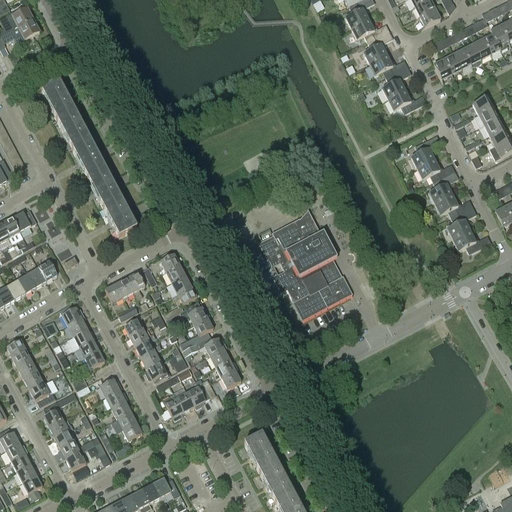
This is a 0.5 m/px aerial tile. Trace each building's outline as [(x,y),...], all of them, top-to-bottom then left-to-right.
[(341,0),(343,3),(344,3),(347,8),(363,0),(341,0)] [(351,32),(368,23),(362,13),(374,7),(370,0),(368,0),(348,11),(352,17),(345,21),(351,32)] [(427,0),(411,0),(409,1),(414,11),(429,3),(427,0)] [(434,13),(429,3),(414,11),(419,21),(434,13)] [(0,18),(10,14),(6,7),(0,10),(0,18)] [(455,11),(453,7),(447,15),(449,19),(455,11)] [(0,36),(2,40),(33,23),(26,11),(18,16),(17,14),(14,14),(0,21),(0,24),(4,31),(0,33),(0,36)] [(434,13),(419,21),(425,31),(440,23),(434,13)] [(324,17),(318,20),(321,24),(321,25),(327,22),(324,17)] [(2,40),(0,40),(3,46),(13,41),(16,47),(24,43),(39,36),(33,23),(2,40)] [(373,34),(368,23),(351,32),(356,44),(363,40),(367,47),(389,35),(385,28),(373,34)] [(511,28),(510,24),(500,29),(508,44),(511,42),(511,28)] [(508,44),(500,29),(490,34),(492,38),(498,49),(500,53),(499,53),(500,55),(507,51),(506,48),(508,47),(507,45),(508,44)] [(389,35),(367,47),(370,53),(363,57),(369,68),(386,59),(381,48),(392,42),(389,35)] [(492,38),(482,43),(490,58),(499,53),(500,53),(498,49),(492,38)] [(0,39),(0,54),(3,59),(9,56),(5,50),(3,46),(0,40),(0,39)] [(482,43),(472,48),(480,63),(490,58),(482,43)] [(480,63),(472,48),(462,53),(470,68),(471,70),(472,70),(473,70),(474,70),(475,70),(476,70),(477,69),(478,69),(479,68),(480,68),(480,67),(481,66),(480,63)] [(462,53),(453,58),(460,73),(470,68),(462,53)] [(453,58),(443,63),(451,78),(460,73),(453,58)] [(386,59),(369,68),(375,80),(382,76),(385,82),(407,71),(403,64),(392,70),(386,59)] [(451,78),(443,63),(433,68),(440,83),(451,78)] [(407,71),(385,82),(388,89),(382,92),(387,103),(405,94),(399,84),(411,78),(407,71)] [(56,123),(74,114),(68,101),(70,100),(68,95),(65,97),(58,84),(41,93),(56,123)] [(405,94),(387,103),(392,113),(392,114),(396,122),(425,107),(422,100),(411,105),(405,94)] [(362,95),(357,98),(360,104),(365,101),(362,95)] [(477,118),(492,111),(486,100),(472,108),(477,118)] [(492,111),(477,118),(473,121),(479,132),(483,130),(483,129),(497,122),(492,111)] [(81,126),(74,114),(56,123),(72,152),(89,143),(83,131),(86,129),(83,125),(81,126)] [(503,132),(497,122),(483,129),(483,130),(488,140),(503,132)] [(463,131),(456,135),(460,141),(466,138),(463,131)] [(503,132),(488,140),(494,150),(509,143),(503,132)] [(8,138),(0,142),(0,145),(1,148),(10,143),(8,138)] [(416,172),(433,163),(428,152),(439,147),(436,139),(414,150),(417,157),(410,161),(416,172)] [(509,143),(494,150),(489,153),(494,164),(511,155),(511,141),(511,142),(509,143)] [(471,146),(473,150),(481,146),(479,142),(471,146)] [(13,148),(10,143),(1,148),(4,153),(13,148)] [(96,155),(89,143),(72,152),(87,182),(105,173),(98,160),(101,159),(98,154),(96,155)] [(15,152),(13,148),(4,153),(6,157),(15,152)] [(18,157),(15,152),(6,157),(9,162),(18,157)] [(20,162),(18,157),(9,162),(11,167),(20,162)] [(477,160),(471,163),(475,172),(482,169),(477,160)] [(23,167),(20,162),(11,167),(14,172),(23,167)] [(0,188),(7,185),(2,177),(8,174),(3,163),(0,164),(0,188)] [(439,174),(433,163),(416,172),(421,183),(429,179),(432,186),(454,175),(450,168),(439,174)] [(23,167),(14,172),(16,176),(26,171),(23,167)] [(105,173),(87,182),(103,211),(120,202),(114,189),(116,188),(114,183),(111,185),(105,173)] [(454,175),(432,186),(435,192),(428,196),(434,208),(452,199),(446,188),(457,182),(454,175)] [(497,193),(496,193),(492,195),(499,201),(500,202),(504,199),(497,193)] [(499,201),(492,195),(491,196),(495,204),(500,202),(499,201)] [(457,210),(452,199),(434,208),(440,219),(447,215),(450,222),(472,211),(468,204),(457,210)] [(127,214),(120,202),(103,211),(118,241),(136,231),(129,219),(132,217),(130,213),(127,214)] [(511,225),(504,210),(494,215),(502,231),(511,225)] [(472,211),(450,222),(453,228),(446,232),(452,243),(470,235),(464,224),(476,218),(472,211)] [(23,216),(12,222),(19,236),(30,230),(37,227),(30,214),(23,217),(23,216)] [(274,235),(271,237),(272,239),(258,247),(257,246),(236,257),(262,307),(281,298),(280,297),(286,294),(293,306),(292,307),(302,325),(352,298),(342,280),(341,280),(317,235),(307,214),(306,214),(307,215),(299,223),(292,226),(293,227),(275,237),(274,235)] [(333,215),(326,219),(331,228),(338,224),(333,215)] [(12,222),(1,227),(9,241),(19,236),(12,222)] [(0,246),(9,241),(1,227),(0,228),(0,246)] [(92,239),(97,250),(107,245),(102,235),(92,239)] [(470,235),(452,243),(458,254),(465,251),(468,258),(490,247),(487,240),(475,246),(470,235)] [(26,248),(15,254),(18,258),(28,252),(26,248)] [(18,258),(15,254),(11,256),(8,252),(2,255),(5,260),(5,259),(7,264),(18,258)] [(166,276),(179,269),(174,258),(160,265),(166,276)] [(74,260),(63,266),(67,272),(77,266),(74,260)] [(18,261),(7,267),(10,271),(20,266),(18,261)] [(38,271),(46,285),(57,279),(48,265),(38,271)] [(185,280),(179,269),(166,276),(171,287),(185,280)] [(46,285),(38,271),(27,278),(35,292),(46,285)] [(149,285),(154,282),(148,271),(143,274),(149,285)] [(137,276),(126,282),(134,296),(133,296),(137,303),(142,300),(138,293),(144,290),(137,276)] [(35,292),(27,278),(17,284),(25,298),(35,292)] [(185,280),(171,287),(177,297),(191,290),(185,280)] [(134,296),(126,282),(116,287),(123,301),(133,296),(134,296)] [(154,282),(149,285),(152,290),(157,287),(154,282)] [(25,298),(17,284),(7,290),(15,304),(25,298)] [(123,301),(116,287),(104,294),(112,307),(123,301)] [(15,304),(7,290),(0,293),(0,303),(4,310),(15,304)] [(191,290),(177,297),(183,309),(197,302),(196,301),(199,299),(195,293),(193,294),(191,290)] [(157,294),(151,297),(154,303),(160,299),(157,294)] [(145,305),(140,308),(142,314),(148,311),(145,305)] [(74,312),(73,309),(71,306),(59,313),(62,319),(74,312)] [(184,315),(183,314),(179,317),(185,325),(191,323),(194,329),(207,322),(207,321),(209,319),(205,314),(204,315),(199,306),(184,315)] [(128,312),(132,319),(138,316),(134,309),(128,312)] [(179,317),(183,314),(181,309),(163,318),(166,324),(171,321),(179,317)] [(67,330),(81,322),(84,321),(80,314),(78,316),(76,312),(62,319),(67,330)] [(132,319),(128,312),(117,317),(121,325),(132,319)] [(154,328),(163,324),(160,318),(154,321),(155,322),(151,324),(154,329),(154,328)] [(174,326),(171,321),(166,324),(168,329),(174,326)] [(81,322),(67,330),(73,341),(87,333),(81,322)] [(207,322),(194,329),(199,339),(179,349),(182,355),(210,340),(208,335),(213,333),(207,322)] [(130,341),(144,334),(138,323),(124,330),(130,341)] [(53,324),(42,331),(47,341),(58,335),(53,324)] [(166,329),(163,324),(154,328),(157,334),(166,329)] [(283,327),(276,332),(278,337),(286,333),(283,327)] [(39,331),(34,334),(37,340),(42,337),(39,331)] [(87,333),(73,341),(79,351),(93,344),(95,342),(92,336),(89,337),(87,333)] [(147,340),(144,334),(130,341),(135,352),(149,345),(155,342),(153,337),(147,340)] [(173,338),(168,341),(171,347),(177,344),(173,338)] [(210,340),(182,355),(185,360),(190,357),(202,351),(204,355),(207,354),(210,360),(223,353),(226,351),(223,345),(220,346),(218,342),(213,345),(210,340)] [(53,351),(58,348),(55,343),(50,346),(53,351)] [(13,362),(26,355),(20,344),(7,351),(13,362)] [(93,344),(79,351),(85,362),(98,355),(93,344)] [(149,345),(135,352),(141,363),(155,356),(161,352),(159,348),(152,351),(149,345)] [(64,359),(58,348),(53,351),(59,362),(64,359)] [(47,358),(52,355),(49,349),(43,352),(47,358)] [(174,359),(180,356),(177,351),(171,354),(174,359)] [(223,353),(210,360),(216,371),(229,364),(223,353)] [(26,355),(13,362),(18,373),(32,366),(26,355)] [(52,355),(47,358),(52,369),(58,366),(52,355)] [(98,355),(85,362),(90,373),(104,366),(98,355)] [(161,366),(155,356),(141,363),(147,374),(161,366)] [(180,356),(174,359),(178,367),(174,369),(177,376),(187,370),(180,356)] [(205,363),(198,366),(200,371),(207,367),(205,363)] [(231,368),(229,364),(216,371),(221,381),(221,382),(235,375),(235,374),(237,373),(234,366),(231,368)] [(32,366),(18,373),(24,384),(37,377),(32,366)] [(168,381),(161,366),(147,374),(147,375),(144,376),(148,382),(150,381),(154,388),(168,381)] [(195,368),(190,370),(196,381),(201,378),(199,373),(197,373),(195,368)] [(221,382),(221,381),(218,383),(224,396),(227,397),(232,394),(231,391),(241,386),(235,375),(221,382)] [(37,377),(24,384),(30,395),(43,388),(37,377)] [(85,386),(86,385),(82,379),(71,385),(73,390),(85,384),(85,386)] [(204,390),(202,385),(200,382),(195,385),(198,391),(187,396),(194,410),(196,413),(202,409),(201,407),(205,404),(204,403),(210,401),(204,390)] [(207,382),(202,385),(204,390),(210,388),(207,382)] [(106,401),(119,394),(121,392),(118,386),(115,387),(113,383),(100,390),(106,401)] [(87,387),(86,385),(85,386),(85,384),(73,390),(76,395),(87,389),(86,387),(87,387)] [(169,389),(167,384),(155,390),(158,395),(169,389)] [(87,389),(76,395),(79,400),(90,394),(87,387),(86,387),(87,389)] [(49,398),(43,388),(30,395),(36,405),(37,405),(40,411),(55,402),(52,397),(49,398)] [(210,388),(204,390),(210,401),(210,402),(216,399),(210,388)] [(121,398),(119,394),(106,401),(111,412),(125,405),(124,405),(127,403),(124,397),(121,398)] [(49,431),(63,424),(58,414),(61,413),(60,410),(77,401),(74,396),(43,412),(46,419),(44,420),(49,431)] [(187,396),(176,402),(183,416),(194,410),(187,396)] [(169,400),(171,405),(165,408),(172,422),(172,421),(174,424),(180,421),(179,418),(183,416),(176,402),(174,397),(169,400)] [(111,412),(117,423),(130,416),(125,405),(111,412)] [(91,423),(97,420),(94,414),(88,418),(91,423)] [(117,423),(110,426),(116,437),(122,433),(123,434),(136,427),(130,416),(117,423)] [(83,427),(89,424),(86,419),(80,422),(83,427)] [(97,420),(91,423),(94,428),(100,425),(97,420)] [(63,424),(49,431),(55,442),(68,435),(69,435),(73,433),(70,427),(66,430),(63,424)] [(91,429),(89,424),(83,427),(86,432),(91,429)] [(142,438),(136,427),(123,434),(128,445),(142,438)] [(74,446),(69,435),(68,435),(55,442),(61,453),(74,446)] [(0,444),(5,455),(19,447),(13,436),(0,443),(0,444)] [(102,444),(108,441),(105,436),(100,439),(102,444)] [(259,476),(277,467),(271,455),(274,453),(271,448),(268,450),(262,437),(244,446),(259,476)] [(94,449),(100,446),(97,440),(91,443),(94,449)] [(108,441),(102,444),(108,455),(114,453),(108,441)] [(74,446),(61,453),(58,455),(62,461),(64,460),(66,464),(80,456),(80,457),(84,454),(82,449),(77,452),(74,446)] [(100,446),(94,449),(98,456),(100,459),(105,456),(100,446)] [(19,447),(5,455),(11,465),(25,458),(25,457),(27,456),(24,450),(21,451),(19,447)] [(86,468),(80,457),(80,456),(66,464),(72,475),(85,468),(86,468)] [(100,459),(99,459),(104,470),(106,469),(111,466),(106,457),(105,456),(100,459)] [(25,458),(11,465),(17,476),(31,469),(25,458)] [(283,479),(277,467),(259,476),(275,506),(293,496),(286,484),(289,482),(287,477),(283,479)] [(85,468),(72,475),(77,484),(90,477),(85,468)] [(31,469),(17,476),(23,486),(36,479),(39,477),(35,471),(33,472),(31,469)] [(36,479),(23,486),(29,498),(28,498),(32,505),(41,500),(38,493),(42,490),(36,479)] [(164,482),(153,487),(160,501),(171,496),(174,502),(180,499),(172,482),(166,485),(164,482)] [(160,501),(153,487),(142,493),(149,507),(160,501)] [(139,511),(149,507),(142,493),(131,499),(138,511),(139,511)] [(6,495),(1,498),(7,509),(12,507),(6,495)] [(299,509),(293,496),(275,506),(278,511),(304,511),(305,511),(302,507),(299,509)] [(138,511),(131,499),(121,504),(124,511),(138,511)] [(511,511),(511,499),(500,507),(502,511),(500,511),(511,511)] [(27,501),(15,506),(18,511),(30,507),(27,501)]
